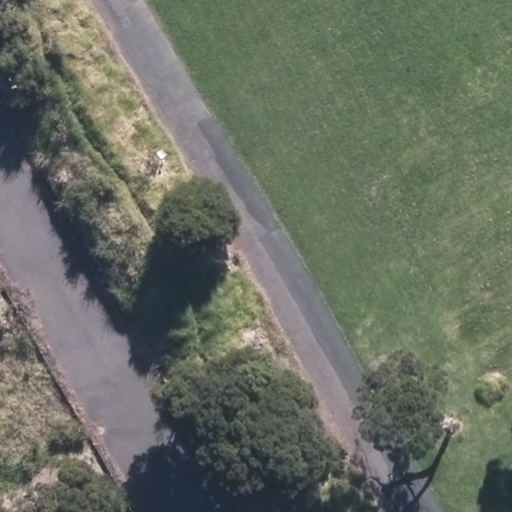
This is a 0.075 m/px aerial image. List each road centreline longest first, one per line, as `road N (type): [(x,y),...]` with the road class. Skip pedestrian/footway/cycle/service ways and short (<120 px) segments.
road 1 (track): [(114,0),(410,511)]
road 2 (track): [(0,165),(194,511)]
